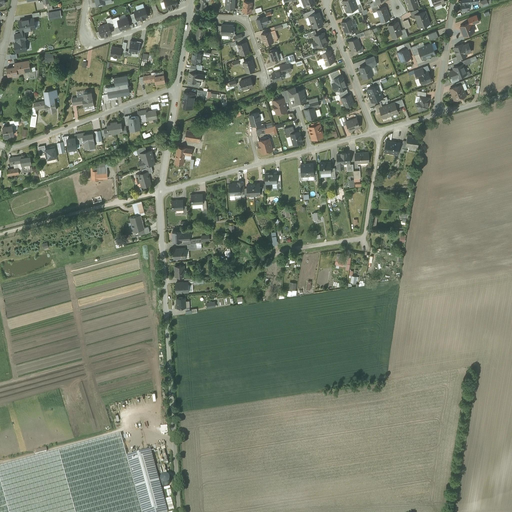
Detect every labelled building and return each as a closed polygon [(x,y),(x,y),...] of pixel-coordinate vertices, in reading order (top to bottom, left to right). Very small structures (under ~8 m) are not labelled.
[(164,0),(165,1),(167,7),(168,9),(171,7),(171,8),(175,7),(175,6),(179,5),(178,3),(176,0),(164,0)] [(199,0),(198,7),(206,9),(206,4),(205,4),(206,1),(205,0),(199,0)] [(235,0),(226,0),(226,2),(225,8),(235,8),(235,0)] [(355,0),(344,0),(342,1),(344,6),(346,5),(348,11),(358,8),(357,5),(355,0)] [(405,0),(409,8),(418,5),(418,4),(418,5),(416,0),(405,0)] [(466,0),(462,0),(462,1),(461,1),(461,5),(460,5),(461,10),(469,9),(468,2),(467,2),(466,0)] [(252,2),(244,1),(243,11),(251,12),(252,2)] [(382,3),(371,7),(373,12),(377,11),(376,10),(380,8),(378,4),(382,3)] [(380,8),(376,10),(377,11),(381,22),(390,18),(386,6),(380,8)] [(148,16),(145,7),(134,11),(135,13),(137,20),(138,19),(141,18),(141,19),(145,18),(144,17),(148,16)] [(314,9),(303,13),(305,18),(309,16),(309,15),(315,12),(314,9)] [(60,10),(48,12),(49,20),(62,17),(60,10)] [(419,13),(415,15),(419,27),(421,26),(421,27),(423,26),(422,26),(430,23),(425,11),(419,13)] [(319,12),(310,16),(313,22),(311,23),(311,24),(312,23),(313,27),(323,24),(319,12)] [(476,15),(468,18),(469,22),(470,22),(471,24),(479,21),(476,15)] [(112,19),(114,25),(115,27),(120,26),(118,21),(120,20),(119,17),(118,16),(112,19)] [(108,23),(109,27),(114,25),(112,19),(111,17),(106,19),(108,23)] [(120,20),(118,21),(120,26),(121,29),(130,26),(127,17),(126,18),(120,20)] [(263,17),(257,19),(259,28),(266,26),(265,23),(263,17)] [(34,18),(19,21),(21,31),(22,33),(24,32),(24,30),(36,28),(36,27),(34,21),(34,18)] [(346,21),(341,22),(345,31),(350,29),(352,33),(356,31),(355,27),(353,27),(351,21),(350,19),(346,21)] [(397,22),(388,25),(392,35),(396,33),(397,35),(400,34),(399,31),(401,30),(397,22)] [(469,22),(460,26),(464,35),(474,31),(471,24),(470,22),(469,22)] [(108,23),(99,27),(102,36),(111,33),(109,27),(108,23)] [(233,25),(222,24),(221,34),(233,35),(233,25)] [(206,28),(197,26),(195,38),(204,39),(206,28)] [(363,31),(365,35),(365,37),(374,34),(372,28),(363,31)] [(401,30),(399,31),(400,34),(402,38),(408,36),(405,28),(401,30)] [(270,31),(262,34),(265,44),(274,41),(278,39),(276,35),(272,36),(270,31)] [(436,31),(428,34),(430,40),(438,37),(436,31)] [(22,33),(15,34),(16,40),(17,40),(24,39),(26,39),(25,32),(24,32),(22,33)] [(324,33),(314,36),(316,41),(316,42),(317,41),(319,46),(318,46),(327,43),(324,33)] [(355,39),(348,41),(352,51),(361,47),(358,38),(358,37),(355,39)] [(24,39),(17,40),(18,42),(14,43),(16,52),(27,50),(25,41),(24,39)] [(137,41),(130,40),(128,51),(132,52),(138,53),(139,50),(140,50),(141,41),(137,41)] [(246,42),(238,45),(240,50),(239,51),(240,55),(249,52),(246,42)] [(431,43),(425,46),(429,56),(435,54),(431,43)] [(417,44),(411,47),(411,48),(414,55),(420,53),(418,48),(417,44)] [(462,44),(454,47),(457,56),(458,58),(460,58),(467,55),(466,53),(471,52),(467,44),(463,45),(462,44)] [(122,48),(112,46),(110,55),(121,57),(122,48)] [(418,48),(420,53),(422,59),(429,56),(425,46),(418,48)] [(398,51),(398,52),(401,61),(410,58),(407,50),(406,48),(405,49),(398,51)] [(277,49),(268,52),(270,59),(271,63),(280,60),(277,49)] [(328,51),(322,53),(323,58),(326,64),(334,61),(330,50),(328,51)] [(201,52),(193,51),(191,61),(200,62),(201,52)] [(316,51),(302,56),(304,59),(317,54),(316,51)] [(293,54),(285,56),(285,57),(287,62),(287,63),(295,60),(293,54)] [(367,65),(369,64),(370,66),(377,64),(374,56),(365,59),(367,65)] [(244,62),(243,62),(245,68),(247,68),(248,72),(255,70),(253,65),(251,60),(252,60),(244,62)] [(26,62),(14,64),(15,67),(7,68),(8,76),(18,74),(18,73),(25,71),(25,68),(27,68),(26,62)] [(289,63),(280,65),(282,70),(283,72),(288,71),(291,70),(289,63)] [(367,65),(359,68),(363,78),(373,74),(370,66),(369,64),(367,65)] [(457,66),(453,67),(454,70),(455,72),(457,77),(458,77),(465,74),(466,74),(466,72),(463,66),(462,64),(457,66)] [(25,68),(25,71),(29,71),(35,70),(36,77),(37,77),(38,69),(36,70),(35,66),(30,67),(27,68),(25,68)] [(419,77),(418,75),(424,73),(422,68),(414,71),(417,78),(419,77)] [(280,71),(279,70),(277,70),(276,72),(272,73),(275,81),(284,78),(283,72),(282,70),(280,71)] [(337,70),(329,73),(332,79),(334,79),(334,78),(340,76),(337,70)] [(419,77),(422,84),(432,80),(428,71),(424,73),(418,75),(419,77)] [(197,73),(189,72),(187,85),(199,87),(200,81),(196,81),(196,78),(203,79),(202,80),(203,80),(204,75),(197,73)] [(458,77),(457,77),(455,72),(450,74),(449,74),(452,81),(458,79),(458,77)] [(156,76),(154,76),(155,81),(156,83),(165,82),(164,74),(156,76)] [(117,85),(117,86),(108,87),(109,97),(117,95),(119,95),(120,94),(120,95),(130,93),(129,92),(128,86),(128,83),(127,75),(114,77),(115,82),(116,85),(117,85)] [(340,76),(334,78),(334,79),(335,82),(336,84),(333,85),(335,91),(338,89),(338,90),(342,89),(346,87),(347,87),(342,75),(340,76)] [(251,78),(240,81),(242,89),(253,86),(251,78)] [(457,85),(450,88),(452,94),(464,90),(461,84),(457,85)] [(367,89),(370,95),(380,91),(378,85),(374,86),(367,89)] [(295,87),(287,90),(288,93),(289,97),(295,95),(294,92),(296,91),(295,87)] [(56,89),(45,91),(46,101),(46,102),(45,103),(46,107),(47,112),(51,111),(53,112),(54,110),(56,110),(55,101),(54,97),(57,96),(57,97),(57,96),(56,89)] [(296,91),(294,92),(295,95),(296,102),(306,100),(303,89),(296,91)] [(464,90),(452,94),(454,100),(466,96),(464,90)] [(380,91),(370,95),(372,102),(379,99),(382,98),(380,91)] [(87,92),(83,93),(84,97),(84,98),(83,98),(83,103),(84,109),(94,107),(92,97),(91,92),(87,92)] [(195,94),(184,92),(182,102),(185,102),(185,107),(192,108),(194,97),(195,94)] [(288,93),(282,95),(283,98),(283,97),(284,102),(290,101),(289,97),(288,93)] [(349,95),(341,98),(342,98),(345,106),(353,103),(350,94),(349,95)] [(425,97),(420,96),(420,97),(419,101),(416,103),(419,111),(427,108),(429,98),(425,97)] [(283,98),(273,100),(274,104),(273,105),(274,109),(275,109),(276,113),(283,111),(284,112),(287,111),(284,102),(283,97),(283,98)] [(387,105),(391,115),(398,112),(396,106),(394,103),(387,105)] [(382,107),(379,108),(381,111),(383,118),(390,115),(391,115),(387,105),(382,107)] [(305,109),(304,109),(307,119),(316,116),(315,110),(314,107),(311,107),(305,109)] [(147,110),(138,111),(138,116),(139,122),(140,121),(142,122),(146,121),(146,120),(148,120),(148,119),(147,119),(146,112),(147,111),(147,110)] [(147,111),(146,112),(147,119),(148,119),(157,117),(156,110),(152,111),(147,111)] [(258,112),(249,115),(252,125),(261,123),(258,112)] [(131,117),(129,118),(130,125),(130,127),(134,127),(134,129),(140,128),(139,122),(138,116),(135,117),(132,117),(131,117)] [(346,121),(346,122),(347,124),(349,130),(360,127),(356,118),(346,121)] [(111,123),(107,124),(108,128),(108,132),(108,134),(116,133),(114,121),(112,122),(112,123),(111,123)] [(117,122),(116,123),(116,121),(114,121),(116,133),(124,131),(123,129),(123,130),(122,126),(121,122),(117,122)] [(319,124),(316,125),(315,125),(316,125),(313,126),(309,127),(309,129),(310,130),(310,131),(310,133),(311,133),(311,135),(312,139),(316,138),(321,137),(322,136),(323,136),(322,136),(321,136),(319,128),(320,128),(319,125),(320,125),(319,124)] [(10,125),(3,127),(5,135),(5,137),(11,136),(10,134),(14,134),(12,125),(10,125)] [(293,126),(284,128),(287,137),(291,136),(291,134),(295,132),(293,126)] [(194,131),(186,130),(185,139),(199,142),(202,128),(195,127),(194,131)] [(295,132),(291,134),(291,136),(293,144),(302,142),(301,140),(302,139),(301,135),(300,135),(299,131),(295,132)] [(84,133),(75,134),(75,137),(76,141),(84,139),(84,143),(85,148),(95,146),(93,133),(85,135),(84,133)] [(419,137),(408,136),(407,135),(407,141),(406,145),(408,145),(418,147),(419,137)] [(76,143),(76,141),(75,137),(69,138),(67,139),(68,145),(69,150),(77,148),(76,143)] [(266,138),(264,138),(263,139),(263,140),(259,141),(262,153),(272,150),(271,145),(271,144),(271,142),(270,142),(270,140),(268,140),(267,139),(267,138),(266,138)] [(394,142),(387,141),(386,141),(384,152),(396,153),(398,154),(399,143),(394,142)] [(145,146),(136,149),(138,155),(141,155),(140,153),(147,151),(145,146)] [(188,148),(177,146),(174,163),(183,164),(185,154),(187,154),(188,148)] [(46,149),(45,149),(46,154),(47,159),(57,157),(55,147),(50,148),(46,149)] [(147,151),(140,153),(141,155),(142,160),(139,161),(141,167),(155,163),(151,150),(147,151)] [(346,152),(341,153),(342,154),(337,154),(338,168),(343,168),(343,163),(346,162),(350,162),(349,153),(346,153),(346,152)] [(368,152),(356,153),(356,162),(361,162),(361,163),(362,163),(362,162),(368,162),(368,152)] [(22,157),(21,158),(21,162),(23,172),(28,171),(32,170),(30,156),(22,157)] [(92,167),(92,171),(98,170),(98,167),(107,167),(107,166),(107,161),(92,167)] [(331,162),(320,163),(320,172),(331,172),(331,168),(331,162)] [(107,167),(98,167),(98,170),(92,171),(92,180),(99,179),(99,176),(107,176),(107,167)] [(143,172),(136,174),(138,182),(141,181),(142,186),(151,184),(148,173),(148,171),(143,172)] [(276,173),(265,173),(265,183),(272,183),(277,183),(277,182),(277,180),(276,173)] [(236,183),(235,183),(232,183),(232,184),(229,184),(230,194),(235,194),(240,194),(240,190),(240,183),(238,183),(236,183)] [(202,194),(191,195),(192,199),(192,203),(192,204),(193,204),(193,203),(196,203),(196,204),(203,203),(203,200),(202,194)] [(183,200),(172,200),(172,205),(173,209),(172,209),(173,209),(183,209),(183,206),(183,200)] [(141,201),(132,203),(136,216),(140,214),(140,215),(145,213),(141,201)] [(136,216),(130,217),(131,222),(129,222),(130,226),(132,226),(132,225),(134,231),(139,229),(144,228),(144,227),(140,215),(140,214),(136,216)] [(148,226),(144,227),(144,228),(139,229),(140,234),(150,232),(148,226)] [(181,231),(173,231),(173,236),(172,236),(173,242),(181,241),(181,240),(190,239),(190,233),(181,233),(181,231)] [(185,248),(173,249),(174,258),(186,258),(185,248)] [(345,266),(346,255),(337,254),(336,265),(345,266)] [(184,265),(175,265),(175,270),(176,276),(175,276),(184,276),(184,275),(184,265)] [(188,282),(176,283),(176,292),(178,291),(179,292),(182,292),(182,291),(188,291),(188,284),(188,282)] [(185,297),(177,297),(177,307),(185,307),(185,301),(185,297)] [(120,435),(0,467),(0,511),(141,511),(127,457),(120,435)] [(167,511),(150,451),(127,457),(141,511),(167,511)]
